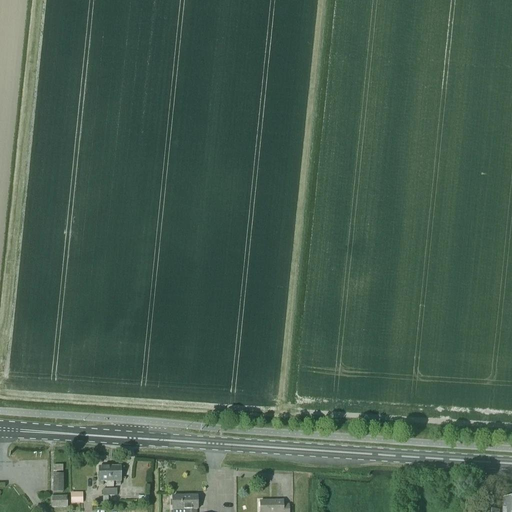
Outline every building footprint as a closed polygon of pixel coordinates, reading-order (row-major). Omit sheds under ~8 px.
[(109,467),(99,468),(99,482),(99,486),(103,486),(103,482),(106,482),(106,488),(109,488),(113,488),(113,482),(116,482),(116,486),(120,486),(120,482),(120,467),(109,467)] [(53,493),(62,493),(62,476),(53,476),(53,493)] [(109,490),(102,490),(102,497),(102,502),(109,502),(109,496),(116,496),(116,490),(109,490)] [(71,504),(83,504),(82,493),(70,493),(71,504)] [(51,497),(51,508),(67,507),(67,497),(51,497)] [(197,497),(172,497),(172,511),(195,511),(196,510),(197,510),(197,497)] [(288,511),(288,505),(283,505),(283,501),(260,502),(259,511),(288,511)]
